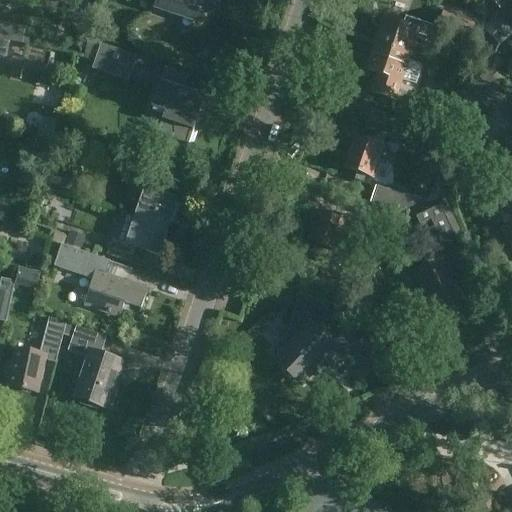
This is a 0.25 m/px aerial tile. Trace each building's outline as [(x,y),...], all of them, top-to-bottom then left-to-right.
[(200,12),(208,15),(213,14),(217,11),(219,7),(220,3),(218,0),(158,0),(156,8),(197,22),(200,12)] [(493,0),(502,9),(511,0),(493,0)] [(439,28),(438,32),(471,43),(478,21),(445,10),(439,28)] [(500,45),(511,34),(511,28),(500,15),(485,28),(500,45)] [(438,32),(439,28),(407,17),(405,23),(386,17),(377,46),(411,57),(419,34),(435,40),(438,32)] [(0,39),(17,43),(22,44),(25,30),(0,24),(0,39)] [(0,55),(6,57),(6,56),(15,58),(17,43),(0,39),(0,55)] [(129,82),(137,56),(100,44),(92,69),(129,82)] [(411,57),(377,46),(368,71),(379,74),(373,92),(397,100),(411,57)] [(493,69),(489,74),(497,82),(502,77),(493,69)] [(503,87),(497,82),(489,74),(487,73),(478,81),(494,97),(503,87)] [(159,131),(155,146),(168,150),(171,140),(188,146),(201,107),(181,101),(185,89),(161,81),(152,108),(164,113),(158,131),(159,131)] [(478,81),(469,90),(485,105),(494,97),(478,81)] [(469,90),(460,99),(476,115),(485,105),(469,90)] [(476,115),(460,99),(449,108),(466,124),(476,115)] [(56,121),(41,118),(38,135),(53,138),(56,121)] [(377,160),(381,149),(356,141),(346,168),(358,172),(372,177),(377,160)] [(381,149),(377,160),(388,164),(391,153),(381,149)] [(511,161),(499,168),(511,191),(511,161)] [(136,169),(130,185),(145,190),(135,217),(168,229),(178,200),(156,192),(161,178),(136,169)] [(372,177),(358,172),(355,182),(369,187),(372,177)] [(51,173),(48,185),(66,189),(69,178),(51,173)] [(408,215),(414,199),(376,187),(370,204),(407,216),(408,215)] [(414,199),(408,215),(430,204),(429,202),(414,198),(414,199)] [(430,204),(408,215),(407,216),(407,217),(416,235),(416,236),(428,231),(436,250),(463,238),(444,199),(430,204)] [(320,214),(310,243),(316,245),(315,249),(315,252),(316,255),(319,258),(322,259),(326,259),(329,257),(332,255),(333,253),(334,252),(356,260),(367,231),(320,214)] [(112,240),(106,255),(131,264),(141,267),(147,252),(158,256),(168,229),(135,217),(125,244),(113,240),(112,240)] [(416,235),(407,217),(399,229),(412,239),(416,235)] [(511,223),(500,230),(505,241),(510,239),(511,242),(511,223)] [(65,247),(80,252),(85,237),(70,232),(65,247)] [(105,275),(110,262),(80,252),(65,247),(62,246),(55,267),(92,280),(84,306),(119,318),(124,302),(141,308),(148,289),(127,282),(105,275)] [(422,289),(400,299),(411,323),(434,312),(437,319),(464,306),(442,259),(414,272),(422,289)] [(0,321),(4,322),(13,281),(2,279),(0,286),(0,321)] [(291,331),(274,349),(281,355),(278,358),(287,367),(288,374),(295,374),(304,382),(324,361),(331,366),(343,353),(342,352),(348,345),(340,338),(334,344),(323,335),(321,333),(332,321),(336,307),(338,308),(338,307),(329,304),(331,299),(300,290),(294,309),(295,309),(289,329),(291,331)] [(6,365),(4,375),(6,378),(10,379),(8,387),(36,394),(43,361),(56,363),(62,335),(64,329),(65,323),(48,317),(47,325),(39,356),(16,350),(13,363),(10,363),(6,365)] [(64,329),(62,335),(72,339),(68,351),(87,358),(73,398),(105,409),(115,377),(118,378),(123,363),(100,355),(106,338),(76,327),(65,323),(64,329)]
